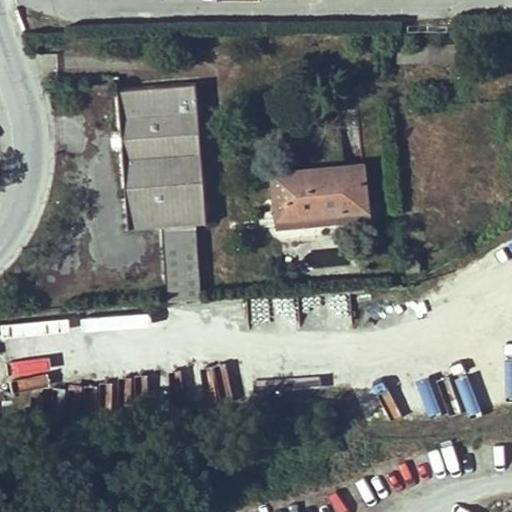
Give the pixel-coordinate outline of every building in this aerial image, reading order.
[(397,63),(428,63),(427,44),(397,44),(397,63)] [(458,44),(427,44),(428,63),(458,62),(458,44)] [(164,223),(165,235),(197,233),(196,220),(207,219),(196,82),(117,88),(129,225),(164,223)] [(273,172),(277,216),(303,214),(303,210),(341,207),(342,210),(368,208),(364,163),(273,172)] [(369,218),(368,208),(342,210),(341,207),(303,210),(303,214),(277,216),(277,217),(278,226),(369,218)] [(197,233),(165,235),(169,301),(201,299),(197,233)] [(418,257),(404,258),(405,272),(419,271),(418,257)]
